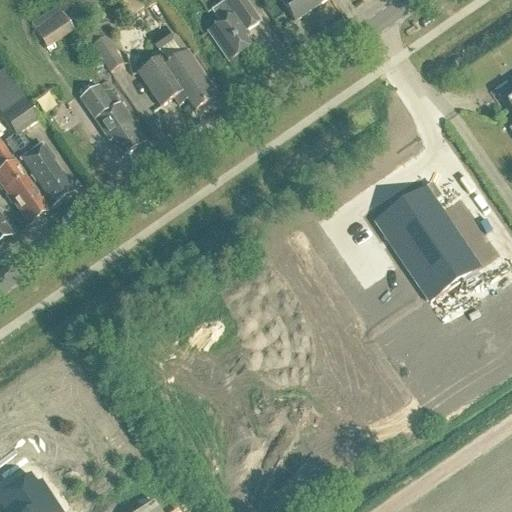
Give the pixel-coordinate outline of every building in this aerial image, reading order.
[(148,0),(143,0),(139,3),(136,0),(124,0),(117,5),(127,21),(144,11),(146,14),(154,9),(148,0)] [(207,36),(228,66),(250,51),(241,38),(259,26),(241,0),(230,0),(210,14),(219,27),(207,36)] [(284,0),(279,3),(294,25),(330,0),(284,0)] [(35,34),(47,53),(75,34),(62,16),(35,34)] [(93,50),(111,77),(125,67),(107,40),(93,50)] [(186,104),(194,115),(211,104),(207,98),(212,94),(186,56),(167,68),(162,60),(137,77),(160,111),(173,102),(178,109),(186,104)] [(50,85),(38,94),(45,103),(57,95),(50,85)] [(13,88),(0,97),(0,118),(15,140),(20,136),(38,124),(13,88)] [(142,142),(118,107),(112,112),(97,90),(79,103),(109,146),(112,144),(123,160),(139,149),(137,145),(142,142)] [(15,140),(5,147),(19,167),(51,213),(73,198),(52,168),(53,163),(43,150),(34,156),(20,136),(15,140)] [(0,176),(0,188),(28,229),(48,216),(11,163),(0,148),(0,174),(1,176),(0,176)] [(384,241),(428,305),(478,271),(435,207),(384,241)] [(0,246),(10,239),(0,224),(0,221),(0,222),(0,220),(0,246)] [(49,511),(33,487),(0,509),(0,511),(57,511),(55,509),(51,511),(49,511)]
